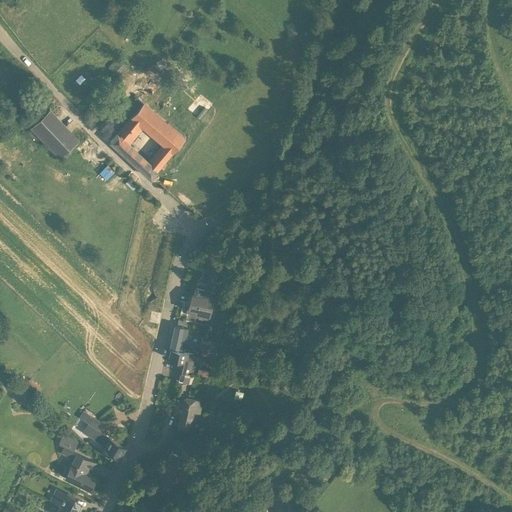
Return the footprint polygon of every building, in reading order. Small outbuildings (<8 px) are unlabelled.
[(116,75),(126,65),(118,58),(109,68),(116,75)] [(125,111),(131,116),(110,141),(150,178),(184,138),(143,103),(136,97),(125,111)] [(78,140),(49,109),(31,127),(60,157),(78,140)] [(225,294),(233,267),(236,257),(228,255),(223,271),(212,267),(206,287),(225,294)] [(325,282),(327,274),(315,270),(312,278),(325,282)] [(203,298),(205,290),(196,287),(194,295),(193,295),(188,311),(195,313),(194,316),(207,320),(214,299),(206,297),(205,299),(203,298)] [(169,349),(170,349),(193,353),(194,348),(197,339),(193,337),(190,347),(184,346),(190,322),(181,320),(179,326),(174,325),(169,349)] [(213,349),(215,342),(205,339),(203,345),(213,349)] [(192,359),(193,353),(170,349),(168,359),(176,360),(174,365),(182,367),(179,381),(192,383),(195,376),(190,375),(194,359),(192,359)] [(242,359),(243,353),(234,350),(232,356),(242,359)] [(210,371),(198,368),(196,375),(208,378),(210,371)] [(35,393),(40,388),(30,379),(25,384),(35,393)] [(24,405),(33,396),(19,383),(10,392),(24,405)] [(235,396),(242,397),(244,391),(237,389),(235,396)] [(198,415),(201,403),(185,399),(179,427),(187,428),(190,413),(198,415)] [(117,461),(121,455),(120,454),(125,447),(102,433),(103,431),(97,427),(100,422),(83,411),(79,418),(89,424),(86,430),(96,436),(94,439),(105,446),(102,451),(117,461)] [(60,444),(65,446),(66,445),(75,449),(76,446),(72,444),(73,442),(63,437),(60,444)] [(175,484),(187,459),(172,453),(161,478),(175,484)] [(92,472),(96,464),(76,455),(75,459),(65,479),(76,484),(90,490),(95,480),(89,476),(91,471),(92,472)] [(240,458),(236,455),(231,462),(236,465),(240,458)] [(80,511),(77,510),(79,506),(72,502),(74,498),(56,489),(50,500),(60,505),(56,511),(80,511)]
